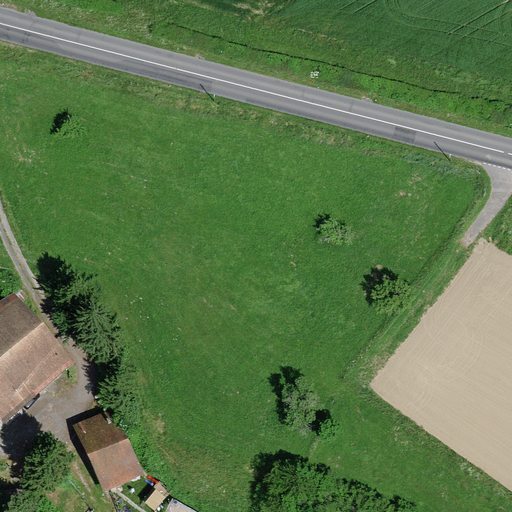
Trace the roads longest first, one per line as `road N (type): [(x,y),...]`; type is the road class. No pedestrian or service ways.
road 1 (secondary): [(511,155),(0,23)]
road 2 (track): [(0,211),(9,241),(93,376),(0,463)]
